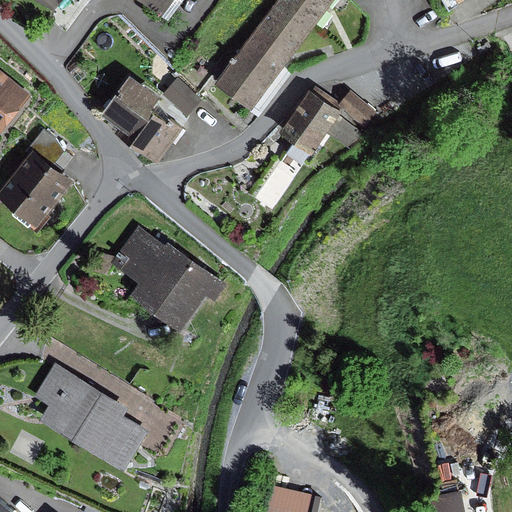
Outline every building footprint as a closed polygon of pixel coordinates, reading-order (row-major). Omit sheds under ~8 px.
[(151,0),(165,10),(173,0),(151,0)] [(279,0),(221,76),(258,103),(334,0),(279,0)] [(0,135),(34,94),(0,66),(0,135)] [(165,93),(136,70),(108,108),(126,119),(121,128),(161,159),(187,124),(158,103),(165,93)] [(166,92),(192,112),(206,95),(180,75),(166,92)] [(346,107),(313,85),(285,127),(299,136),(288,151),(306,162),(316,148),(318,149),(346,107)] [(379,110),(354,87),(341,102),(368,124),(379,110)] [(31,146),(34,148),(3,187),(43,220),(79,177),(58,160),(66,149),(58,137),(46,127),(31,146)] [(170,242),(141,225),(114,261),(143,280),(136,290),(187,326),(210,292),(219,298),(231,280),(172,238),(170,242)] [(132,404),(58,360),(38,393),(52,403),(45,415),(129,466),(151,428),(128,413),(132,404)] [(315,511),(319,494),(275,483),(267,511),(315,511)] [(435,495),(438,511),(470,511),(465,486),(435,495)] [(0,511),(14,511),(15,511),(19,506),(0,491),(0,511)]
